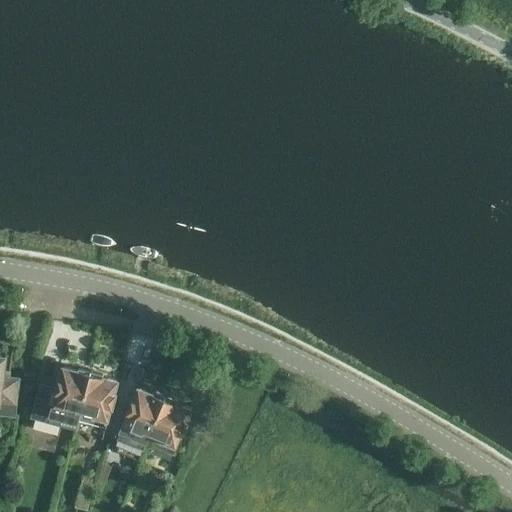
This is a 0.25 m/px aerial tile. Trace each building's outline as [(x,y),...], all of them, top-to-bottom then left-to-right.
[(0,418),(14,420),(19,378),(3,376),(6,350),(3,350),(2,356),(0,355),(0,418)] [(79,418),(91,371),(79,368),(77,370),(64,366),(62,374),(61,379),(59,378),(56,388),(41,384),(32,416),(76,428),(77,427),(79,418)] [(103,374),(91,371),(79,418),(77,427),(104,434),(111,406),(113,407),(116,393),(114,392),(115,388),(117,380),(104,377),(103,374)] [(114,437),(144,449),(165,396),(154,391),(152,393),(140,388),(135,399),(132,398),(127,411),(125,411),(114,437)] [(177,401),(165,396),(144,449),(170,460),(181,433),(182,434),(187,421),(184,419),(185,415),(187,416),(190,408),(178,403),(177,401)] [(103,464),(95,488),(102,491),(112,467),(103,464)] [(83,478),(75,508),(87,511),(95,481),(83,478)]
